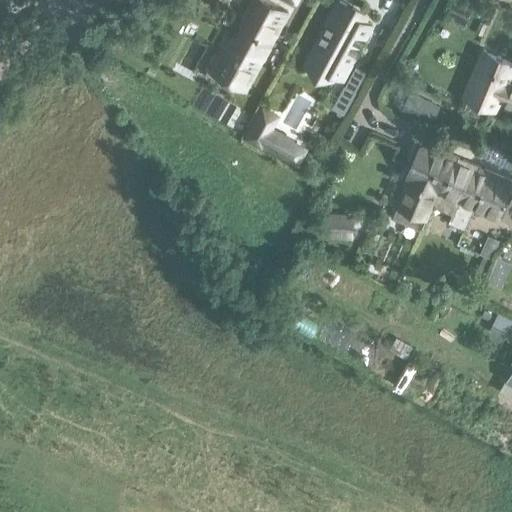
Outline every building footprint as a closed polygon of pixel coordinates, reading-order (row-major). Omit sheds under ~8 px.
[(247,92),(291,11),(270,0),(249,0),(237,22),(239,23),(234,33),(232,32),(229,36),(227,34),(207,70),(247,92)] [(317,35),(302,63),(334,81),(337,77),(344,81),(375,23),(368,20),(370,16),(341,0),(336,0),(325,22),(327,23),(319,37),(317,35)] [(470,9),(454,2),(447,16),(464,24),(470,9)] [(463,96),(468,98),(462,111),(484,121),(490,108),(495,110),(499,99),(511,104),(511,84),(507,82),(511,69),(511,60),(484,48),(463,96)] [(344,113),(356,90),(344,84),(332,107),(344,113)] [(429,126),(441,106),(410,90),(399,111),(429,126)] [(263,146),(299,166),(309,147),(293,137),(289,134),(274,126),(281,114),(262,103),(244,137),(262,147),(263,146)] [(452,126),(447,138),(509,165),(510,164),(511,159),(511,152),(470,134),(474,125),(466,121),(462,130),(452,126)] [(421,141),(394,204),(426,218),(432,203),(453,155),(421,141)] [(474,164),(453,155),(432,203),(453,212),(474,164)] [(453,212),(449,220),(465,227),(474,207),(497,217),(511,181),(511,180),(474,164),(453,212)] [(354,217),(329,215),(328,232),(352,234),(354,217)] [(480,238),(463,230),(457,243),(474,251),(480,238)] [(480,238),(474,251),(492,258),(497,246),(480,238)] [(511,318),(498,311),(491,323),(511,333),(511,318)]
